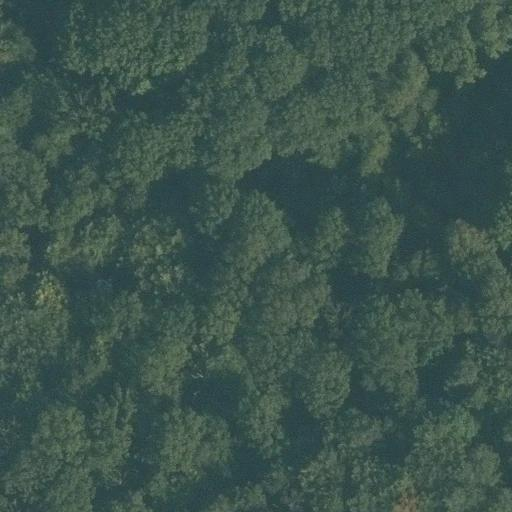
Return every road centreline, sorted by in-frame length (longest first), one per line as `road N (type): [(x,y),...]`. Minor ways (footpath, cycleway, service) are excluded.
road 1 (track): [(406,377),(171,131),(0,25)]
road 2 (track): [(188,511),(406,377)]
road 3 (track): [(511,511),(406,377)]
road 4 (track): [(406,377),(511,313)]
